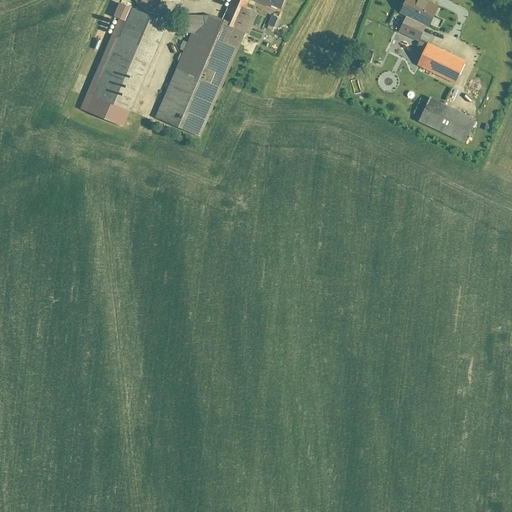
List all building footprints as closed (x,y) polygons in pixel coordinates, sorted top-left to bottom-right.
[(135,0),(135,2),(139,7),(147,11),(157,8),(161,1),(161,0),(135,0)] [(231,0),(228,10),(180,11),(181,35),(194,34),(159,119),(198,136),(254,1),(279,10),(282,0),(231,0)] [(402,103),(420,67),(456,85),(471,57),(432,37),(429,43),(419,38),(425,25),(431,28),(442,5),(430,0),(406,0),(400,13),(408,17),(402,30),(384,21),(370,48),(396,61),(381,92),(402,103)] [(124,7),(84,104),(125,121),(165,23),(124,7)] [(435,91),(421,123),(466,144),(481,112),(435,91)]
